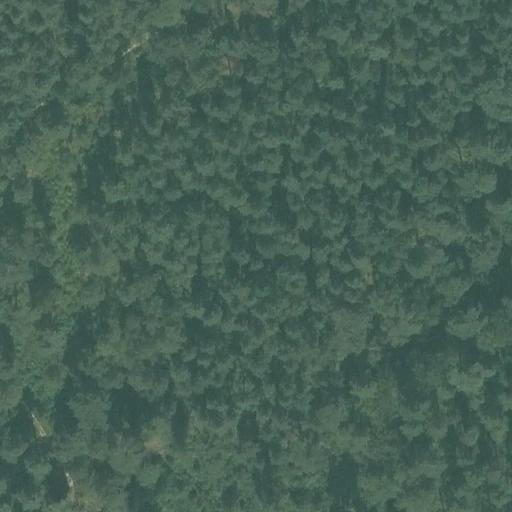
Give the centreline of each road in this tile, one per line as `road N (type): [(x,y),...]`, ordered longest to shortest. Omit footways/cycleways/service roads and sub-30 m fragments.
road 1 (track): [(183,0),(0,120)]
road 2 (track): [(0,379),(70,477),(28,511)]
